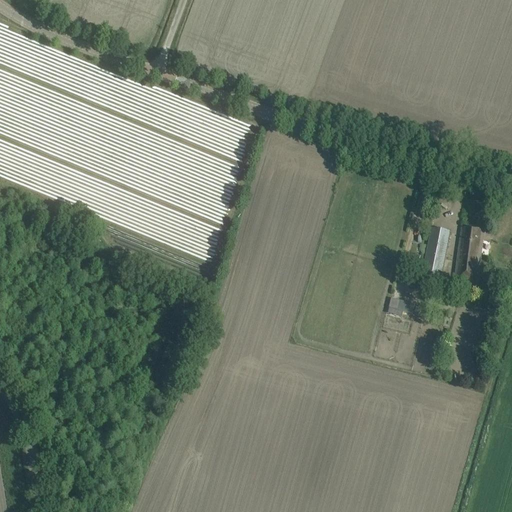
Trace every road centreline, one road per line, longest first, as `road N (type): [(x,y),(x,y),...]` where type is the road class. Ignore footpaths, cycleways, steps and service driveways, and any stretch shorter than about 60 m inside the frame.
road 1 (tertiary): [(511,185),(325,132),(157,72)]
road 2 (tertiary): [(157,72),(64,39),(0,5)]
road 3 (tertiary): [(41,511),(25,428),(0,384)]
